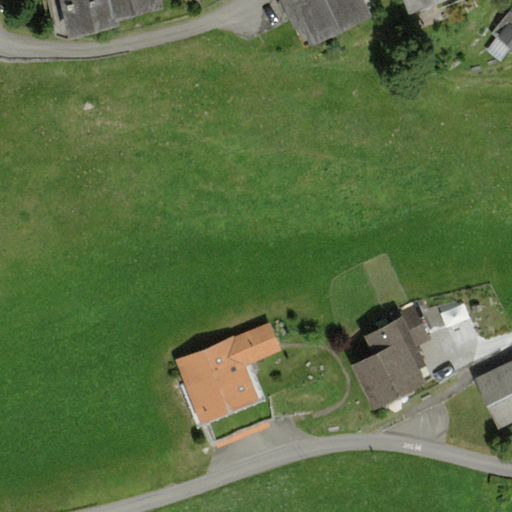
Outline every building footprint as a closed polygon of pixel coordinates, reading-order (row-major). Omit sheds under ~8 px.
[(97,0),(47,0),(52,30),(102,18),(97,0)] [(157,0),(97,0),(102,18),(159,7),(157,0)] [(347,0),(272,0),(289,38),(352,11),(347,0)] [(381,0),(389,17),(428,0),(381,0)] [(511,0),(506,0),(485,26),(511,47),(511,0)] [(421,376),(392,311),(359,326),(368,347),(340,359),(360,403),(421,376)] [(169,353),(190,414),(247,395),(235,361),(275,348),(266,320),(169,353)] [(511,358),(477,375),(499,421),(511,414),(511,358)]
